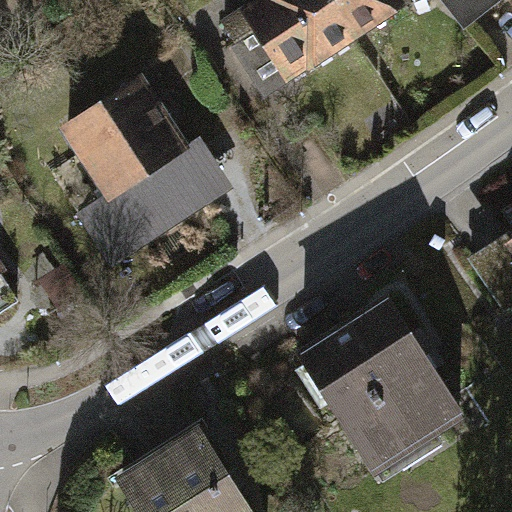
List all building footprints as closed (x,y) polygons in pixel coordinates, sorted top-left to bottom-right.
[(269,47),(289,77),(306,66),(307,68),(356,35),(332,0),(259,0),(224,23),(237,44),(242,41),(253,57),(269,47)] [(332,0),(356,35),(405,3),(402,0),(332,0)] [(499,0),(475,0),(484,11),(499,0)] [(136,81),(68,124),(112,191),(99,200),(132,249),(212,197),(136,81)] [(511,238),(507,242),(501,232),(466,255),(508,320),(511,317),(511,238)] [(0,284),(0,315),(15,306),(0,284)] [(386,297),(295,355),(370,475),(462,417),(386,297)] [(248,511),(200,430),(109,483),(126,511),(248,511)]
